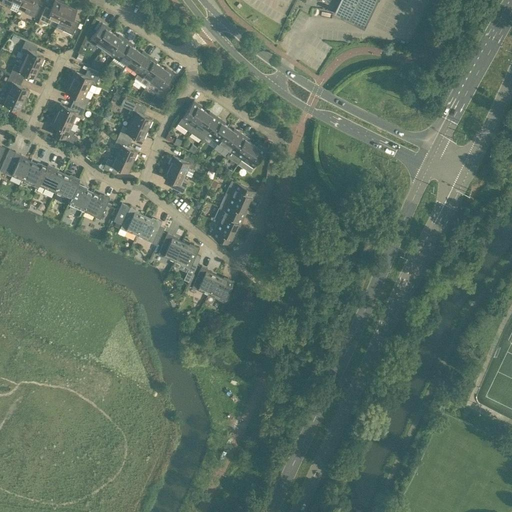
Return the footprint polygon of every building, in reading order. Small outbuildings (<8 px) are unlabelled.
[(21,0),(19,4),(26,7),(24,12),(34,16),(39,4),(34,1),(34,0),(21,0)] [(57,22),(65,4),(56,0),(54,0),(50,9),(45,6),(39,19),(49,23),(51,19),(57,22)] [(324,0),(346,10),(362,18),(370,0),(324,0)] [(65,4),(57,22),(64,25),(62,29),(72,34),(78,21),(72,18),(76,9),(65,4)] [(101,48),(112,32),(106,28),(107,26),(102,22),(89,40),(101,48)] [(112,32),(101,48),(113,56),(126,39),(120,35),(119,37),(112,32)] [(126,39),(113,56),(125,64),(136,49),(130,44),(131,42),(126,39)] [(21,59),(39,67),(44,57),(35,52),(37,46),(24,41),(20,51),(24,53),(21,59)] [(136,49),(125,64),(137,73),(149,55),(144,51),(143,53),(136,49)] [(146,85),(149,81),(160,65),(153,61),(155,59),(149,55),(137,73),(134,77),(146,85)] [(34,78),(39,67),(21,59),(19,66),(14,64),(9,73),(22,79),(25,74),(34,78)] [(160,65),(149,81),(161,89),(173,72),(168,68),(166,70),(160,65)] [(75,70),(70,81),(87,89),(90,83),(95,85),(100,72),(88,67),(84,75),(75,70)] [(107,74),(110,79),(115,76),(112,71),(107,74)] [(20,85),(22,79),(9,73),(5,83),(9,85),(7,92),(24,100),(29,89),(20,85)] [(87,89),(70,81),(65,92),(74,96),(72,102),(84,108),(89,98),(84,96),(87,89)] [(19,111),(24,100),(7,92),(4,98),(0,96),(0,108),(7,112),(10,106),(19,111)] [(156,104),(160,98),(155,95),(151,101),(156,104)] [(129,121),(147,129),(152,118),(142,114),(145,108),(123,98),(120,105),(129,109),(128,112),(132,114),(129,121)] [(178,121),(190,130),(204,110),(197,106),(199,104),(193,100),(178,121)] [(60,103),(55,114),(72,122),(75,115),(80,117),(84,108),(72,102),(69,107),(60,103)] [(210,114),(204,110),(190,130),(202,138),(205,134),(217,116),(212,112),(210,114)] [(106,111),(103,117),(108,119),(111,113),(106,111)] [(72,122),(55,114),(50,125),(57,128),(55,134),(57,135),(69,140),(73,142),(76,136),(72,135),(74,130),(69,128),(72,122)] [(217,116),(205,134),(217,142),(228,126),(221,122),(222,120),(217,116)] [(122,125),(117,135),(130,141),(133,135),(142,140),(147,129),(129,121),(127,127),(122,125)] [(229,150),(241,132),(235,129),(234,131),(228,126),(217,142),(229,150)] [(241,132),(229,150),(240,158),(251,143),(245,138),(246,136),(241,132)] [(127,146),(130,141),(117,135),(113,145),(118,147),(115,154),(132,161),(137,151),(127,146)] [(176,136),(173,142),(179,145),(181,139),(176,136)] [(196,147),(191,143),(187,149),(193,152),(196,147)] [(251,143),(240,158),(253,167),(265,149),(259,145),(258,147),(251,143)] [(15,151),(9,148),(0,166),(0,169),(5,172),(11,175),(11,174),(21,179),(30,160),(20,156),(21,154),(15,151)] [(172,155),(168,166),(185,173),(190,176),(193,170),(192,169),(197,159),(184,153),(182,159),(172,155)] [(127,172),(132,161),(115,154),(112,160),(107,158),(103,168),(115,174),(118,168),(127,172)] [(40,165),(30,160),(21,179),(31,184),(37,187),(38,185),(47,166),(46,165),(41,163),(40,165)] [(44,187),(54,191),(62,173),(52,168),(53,166),(47,163),(46,165),(47,166),(38,185),(43,187),(44,187)] [(185,173),(168,166),(163,176),(172,181),(169,186),(182,192),(186,182),(182,180),(185,173)] [(224,171),(229,174),(232,169),(227,166),(224,171)] [(73,177),(62,173),(54,191),(64,196),(63,197),(69,199),(77,182),(78,182),(80,178),(74,175),(73,177)] [(224,193),(229,195),(246,203),(250,196),(252,197),(255,191),(231,179),(224,193)] [(259,182),(253,180),(251,185),(256,188),(259,182)] [(73,205),(84,210),(92,192),(82,187),(83,185),(78,182),(77,182),(69,199),(67,204),(73,206),(73,205)] [(102,196),(92,192),(84,210),(94,215),(93,216),(99,218),(109,197),(103,194),(102,196)] [(243,210),(246,203),(229,195),(224,193),(218,206),(243,217),(245,211),(243,210)] [(136,234),(144,215),(134,211),(135,209),(129,206),(121,202),(113,220),(121,224),(119,227),(125,230),(126,229),(136,234)] [(240,223),(243,217),(218,206),(212,219),(217,221),(234,229),(238,222),(240,223)] [(144,215),(136,234),(146,239),(152,242),(161,221),(155,218),(154,220),(144,215)] [(231,236),(234,229),(217,221),(211,235),(230,244),(233,237),(231,236)] [(173,260),(182,241),(172,237),(173,235),(167,232),(157,253),(163,256),(163,255),(173,260)] [(182,241),(173,260),(184,265),(183,265),(189,268),(199,247),(193,244),(192,246),(182,241)] [(207,293),(216,275),(206,270),(207,268),(201,265),(191,287),(197,289),(207,293)] [(216,275),(207,293),(218,298),(217,299),(223,301),(233,280),(227,277),(226,279),(216,275)]
